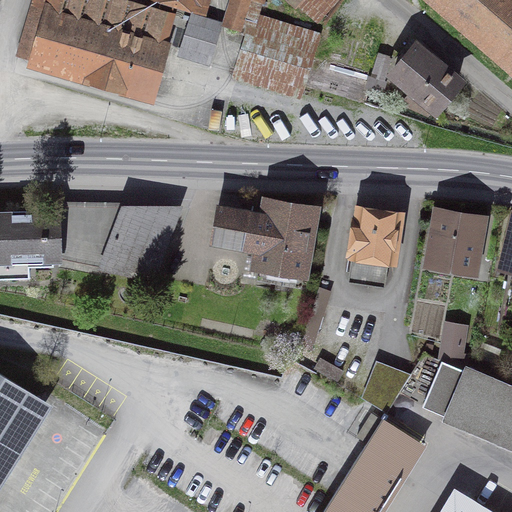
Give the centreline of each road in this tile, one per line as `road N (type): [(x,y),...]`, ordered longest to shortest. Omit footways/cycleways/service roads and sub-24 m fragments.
road 1 (primary): [(0,160),(244,161),(511,178)]
road 2 (residential): [(511,104),(392,0)]
